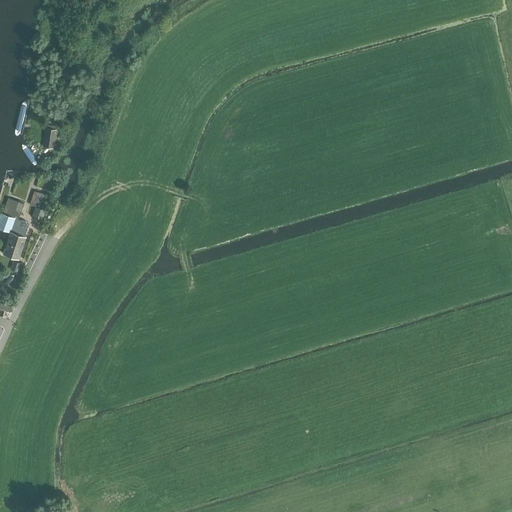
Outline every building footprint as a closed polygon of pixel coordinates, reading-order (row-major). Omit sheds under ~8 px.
[(43,146),(53,147),(56,129),(45,127),(43,146)] [(32,216),(42,219),(45,209),(40,207),(44,194),(34,191),(30,204),(36,205),(32,216)] [(0,228),(10,231),(6,242),(22,248),(26,236),(24,235),(28,222),(18,218),(23,203),(9,198),(4,214),(0,212),(0,228)] [(18,258),(22,248),(6,242),(2,253),(18,258)] [(10,270),(16,271),(19,263),(13,261),(10,270)]
